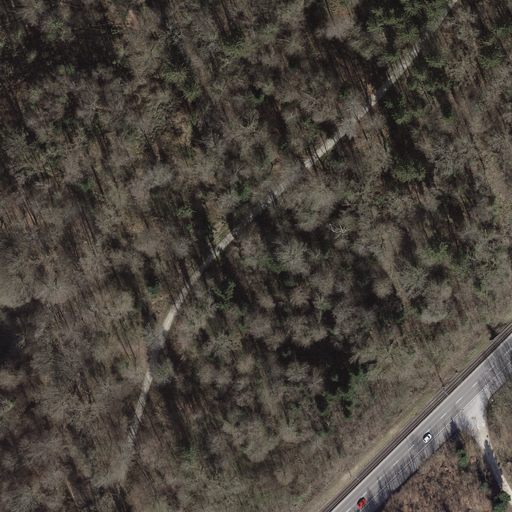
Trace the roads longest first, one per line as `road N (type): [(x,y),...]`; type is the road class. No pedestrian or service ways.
road 1 (track): [(444,0),(186,290),(158,346),(82,347)]
road 2 (primary): [(511,348),(347,511)]
road 3 (track): [(158,346),(120,482),(103,511)]
